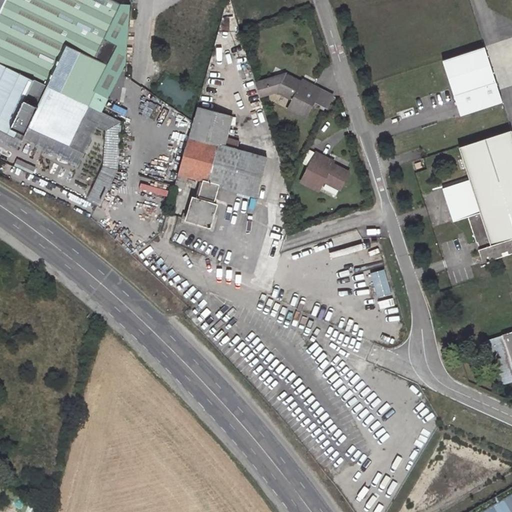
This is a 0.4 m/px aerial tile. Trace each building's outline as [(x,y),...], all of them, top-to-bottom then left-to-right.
[(28,126),(47,135),(68,145),(88,105),(101,112),(108,97),(95,91),(108,64),(95,58),(121,4),(113,0),(0,0),(0,129),(14,136),(17,129),(25,133),(28,126)] [(230,0),(226,0),(224,12),(235,15),(230,0)] [(95,91),(108,97),(126,62),(131,3),(121,4),(95,58),(108,64),(95,91)] [(482,47),(441,60),(459,116),(500,103),(501,102),(497,89),(483,47),(482,47)] [(332,95),(302,80),(301,82),(284,74),(283,76),(278,74),(255,81),(259,96),(276,92),(292,100),(287,110),(305,118),(313,101),(326,107),(332,95)] [(78,167),(97,125),(106,130),(103,166),(100,172),(113,179),(118,169),(121,122),(101,112),(88,105),(68,145),(47,135),(41,149),(78,167)] [(186,188),(191,174),(201,177),(196,193),(215,199),(220,183),(254,194),(266,156),(224,144),(232,117),(197,108),(193,122),(175,185),(186,188)] [(21,139),(41,149),(47,135),(28,126),(25,133),(21,139)] [(0,142),(16,150),(21,139),(14,136),(0,129),(0,142)] [(14,136),(21,139),(25,133),(17,129),(14,136)] [(480,248),(484,261),(511,251),(511,131),(460,148),(471,179),(444,187),(454,220),(469,216),(478,242),(479,242),(488,239),(490,245),(481,248),(480,248)] [(332,165),(327,162),(328,159),(315,153),(301,183),(319,191),(324,181),(341,189),(349,172),(332,165)] [(100,172),(87,201),(100,207),(113,179),(100,172)] [(185,211),(183,217),(212,226),(218,205),(193,197),(189,212),(185,211)] [(479,242),(481,248),(490,245),(488,239),(479,242)] [(384,268),(370,272),(376,297),(390,293),(384,268)] [(456,290),(460,305),(485,299),(481,283),(456,290)] [(511,367),(511,331),(502,335),(511,367)] [(511,381),(511,367),(502,335),(483,341),(499,386),(511,381)]
